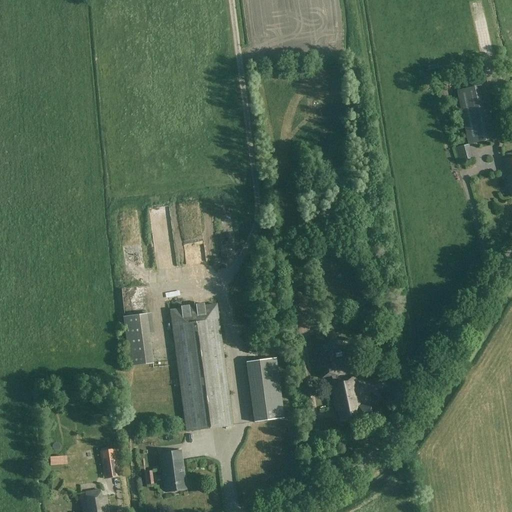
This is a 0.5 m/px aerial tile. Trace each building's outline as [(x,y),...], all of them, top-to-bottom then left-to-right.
[(469,145),(495,139),(483,86),(458,91),(469,145)] [(186,432),(232,425),(216,304),(204,306),(204,304),(195,305),(195,307),(189,308),(189,306),(180,307),(180,309),(170,311),(186,432)] [(122,317),(129,366),(153,363),(149,334),(153,333),(151,313),(122,317)] [(354,378),(349,379),(337,381),(335,376),(337,375),(329,341),(313,345),(320,379),(328,377),(335,411),(337,411),(340,422),(373,416),(371,404),(357,406),(357,405),(360,404),(354,378)] [(272,359),(243,363),(251,423),(280,419),(272,359)] [(117,447),(100,449),(104,479),(119,477),(116,459),(119,459),(117,447)] [(180,450),(160,453),(165,493),(186,490),(180,450)] [(66,455),(50,456),(50,465),(66,465),(66,455)] [(151,470),(144,471),(145,484),(152,484),(151,470)] [(108,511),(105,496),(101,497),(100,490),(83,493),(84,500),(81,500),(83,511),(108,511)]
